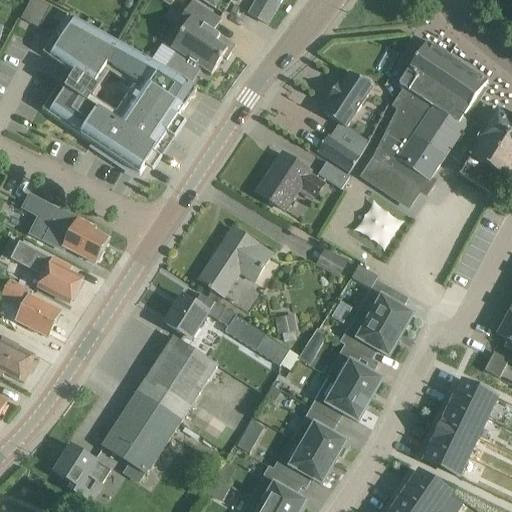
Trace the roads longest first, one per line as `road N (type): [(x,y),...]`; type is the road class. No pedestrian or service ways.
road 1 (residential): [(511,232),(467,315),(431,342),(383,448),(338,511)]
road 2 (tertiary): [(329,0),(263,73),(159,233)]
road 3 (tertiary): [(159,233),(45,404),(0,455)]
road 4 (residential): [(159,233),(0,145)]
